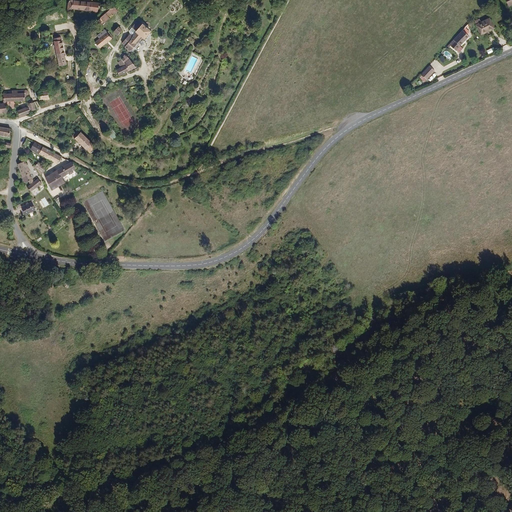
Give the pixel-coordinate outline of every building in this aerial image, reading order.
[(78,9),(96,11),(97,2),(97,0),(75,0),(74,10),(78,11),(78,9)] [(118,12),(119,14),(124,10),(120,5),(111,12),(114,15),(118,12)] [(110,22),(115,17),(114,15),(111,12),(106,17),(110,22)] [(136,26),(141,30),(145,23),(142,19),(136,26)] [(480,28),(485,38),(498,32),(494,21),(480,28)] [(149,38),(155,31),(145,23),(141,30),(148,37),(149,38)] [(116,33),(114,34),(110,29),(102,35),(104,38),(100,42),(104,47),(118,37),(116,33)] [(57,38),(57,33),(56,30),(49,31),(50,39),(57,38)] [(149,42),(150,41),(149,38),(148,37),(141,30),(138,36),(131,45),(130,46),(135,50),(142,43),(144,44),(145,45),(147,44),(148,44),(149,43),(149,42)] [(127,42),(131,45),(138,36),(135,33),(127,42)] [(463,55),(467,50),(465,48),(473,39),(467,33),(453,47),(455,48),(460,53),(461,52),(463,55)] [(66,66),(73,65),(67,35),(59,37),(60,37),(66,66)] [(135,50),(137,53),(144,44),(142,43),(135,50)] [(449,59),(452,56),(447,50),(443,53),(449,59)] [(124,75),(141,66),(129,51),(121,57),(128,66),(121,69),(124,75)] [(426,77),(432,82),(439,73),(434,68),(426,77)] [(32,95),(34,95),(34,91),(31,91),(31,88),(23,89),(23,92),(17,93),(10,94),(11,101),(32,98),(32,95)] [(46,99),(56,98),(55,89),(45,90),(45,93),(46,99)] [(37,110),(43,108),(40,100),(34,101),(35,105),(37,110)] [(6,112),(14,111),(13,103),(11,103),(5,104),(6,112)] [(26,116),(38,111),(37,110),(35,105),(24,109),(26,116)] [(0,136),(10,138),(11,132),(10,131),(0,128),(0,136)] [(91,154),(96,148),(78,129),(72,136),(91,154)] [(109,136),(114,139),(117,134),(112,131),(109,136)] [(41,155),(44,148),(36,144),(33,151),(41,155)] [(52,161),(56,154),(44,148),(41,155),(52,161)] [(52,161),(59,165),(63,158),(56,154),(52,161)] [(33,180),(26,162),(19,164),(26,185),(28,184),(28,182),(30,181),(31,186),(28,188),(31,193),(42,185),(39,180),(34,183),(33,180)] [(44,173),(48,169),(40,163),(36,167),(38,169),(44,173)] [(51,187),(53,191),(71,181),(67,175),(76,170),(72,163),(46,179),(48,182),(45,184),(47,187),(48,189),(51,187)] [(27,216),(37,212),(33,204),(23,209),(27,216)]
